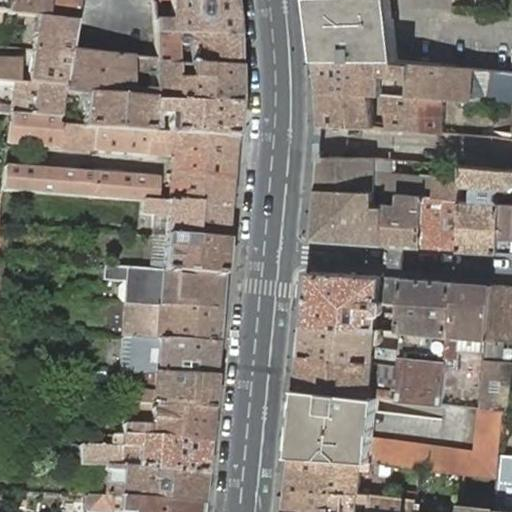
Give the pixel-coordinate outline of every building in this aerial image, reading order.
[(7,0),(3,13),(25,16),(37,18),(73,24),(77,0),(7,0)] [(235,38),(232,3),(199,0),(168,0),(168,17),(152,15),(153,29),(235,38)] [(311,0),(313,7),(318,59),(380,59),(402,61),(394,3),(393,0),(311,0)] [(68,56),(69,52),(73,24),(37,18),(25,16),(24,25),(35,26),(31,51),(68,56)] [(187,64),(236,68),(235,38),(153,29),(154,61),(163,62),(174,63),(173,43),(187,43),(187,64)] [(27,85),(61,89),(68,56),(31,51),(28,76),(27,85)] [(61,89),(61,94),(88,95),(237,106),(236,68),(187,64),(174,63),(163,62),(163,68),(163,77),(163,92),(142,91),(143,60),(83,54),(69,52),(68,56),(61,89)] [(380,59),(318,59),(321,91),(372,93),(384,94),(385,94),(410,95),(445,99),(470,101),(489,103),(492,70),(469,68),(415,62),(402,61),(380,59)] [(27,85),(28,76),(19,75),(20,61),(0,60),(0,81),(15,83),(18,84),(27,85)] [(10,114),(57,118),(61,94),(61,89),(27,85),(18,84),(15,83),(11,108),(10,114)] [(372,93),(321,91),(324,123),(377,126),(372,93)] [(385,94),(390,127),(445,132),(445,99),(410,95),(385,94)] [(88,95),(85,127),(150,133),(152,115),(171,116),(171,124),(165,124),(165,134),(234,140),(237,106),(88,95)] [(0,113),(10,114),(11,108),(0,105),(0,113)] [(57,125),(57,118),(10,114),(7,143),(171,156),(167,203),(228,207),(234,140),(165,134),(150,133),(85,127),(57,125)] [(321,157),(318,189),(374,191),(385,192),(402,193),(425,196),(461,199),(463,179),(421,174),(421,178),(393,175),(375,173),(377,157),(321,157)] [(394,159),(377,157),(375,173),(393,175),(394,159)] [(511,169),(464,165),(463,179),(461,199),(464,199),(461,249),(500,252),(503,204),(499,198),(499,193),(503,190),(511,190),(511,169)] [(4,168),(1,190),(141,201),(156,202),(158,179),(4,168)] [(374,191),(318,189),(315,237),(317,239),(384,244),(385,206),(373,206),(374,191)] [(385,206),(384,244),(423,246),(425,196),(402,193),(402,204),(385,203),(385,206)] [(464,199),(461,199),(425,196),(423,246),(461,249),(464,199)] [(225,242),(228,207),(167,203),(156,202),(141,201),(139,214),(156,216),(165,217),(163,237),(225,242)] [(511,204),(503,204),(500,252),(511,252),(511,204)] [(156,216),(154,236),(163,237),(165,217),(156,216)] [(154,236),(151,262),(161,262),(163,237),(154,236)] [(222,276),(225,242),(163,237),(161,262),(151,262),(150,271),(160,272),(222,276)] [(219,311),(222,276),(160,272),(150,271),(103,267),(102,281),(124,282),(122,304),(124,304),(136,304),(219,311)] [(311,273),(306,324),(381,328),(381,313),(386,313),(386,300),(382,300),(383,276),(313,271),(311,273)] [(455,281),(405,278),(403,329),(450,333),(455,281)] [(483,406),(487,361),(488,339),(493,284),(455,281),(451,335),(449,359),(445,402),(480,406),(483,406)] [(511,285),(493,284),(488,339),(511,340),(511,285)] [(216,344),(219,311),(136,304),(124,304),(121,337),(130,338),(134,338),(216,344)] [(306,324),(303,355),(401,364),(401,356),(403,329),(381,328),(306,324)] [(213,378),(216,344),(134,338),(130,338),(129,356),(137,357),(136,374),(213,378)] [(300,386),(316,388),(380,395),(402,398),(404,377),(401,364),(303,355),(300,386)] [(132,374),(136,374),(137,357),(129,356),(126,373),(132,374)] [(449,359),(401,356),(401,364),(404,377),(402,398),(445,402),(449,359)] [(483,406),(507,409),(511,365),(511,363),(487,361),(483,406)] [(211,412),(213,378),(136,374),(132,374),(130,404),(211,412)] [(300,386),(298,403),(315,405),(316,388),(300,386)] [(298,403),(292,455),(372,462),(375,435),(378,410),(380,395),(316,388),(315,405),(298,403)] [(208,443),(211,412),(130,404),(122,404),(120,436),(208,443)] [(500,479),(503,454),(507,409),(483,406),(480,406),(476,442),(480,445),(479,450),(486,476),(500,479)] [(466,473),(486,476),(479,450),(375,435),(372,462),(374,462),(381,462),(402,465),(425,468),(466,473)] [(205,475),(208,443),(120,436),(112,436),(111,446),(81,445),(80,464),(108,465),(205,475)] [(497,511),(511,511),(511,454),(503,454),(500,479),(498,509),(497,511)] [(289,487),(360,493),(361,469),(373,470),(374,462),(372,462),(292,455),(289,487)] [(202,505),(205,475),(108,465),(104,496),(202,505)] [(425,468),(402,465),(401,478),(423,480),(425,468)] [(417,511),(419,502),(419,499),(360,493),(289,487),(286,511),(417,511)] [(201,511),(202,505),(104,496),(87,495),(85,511),(201,511)] [(434,511),(435,503),(423,502),(419,502),(417,511),(434,511)]
